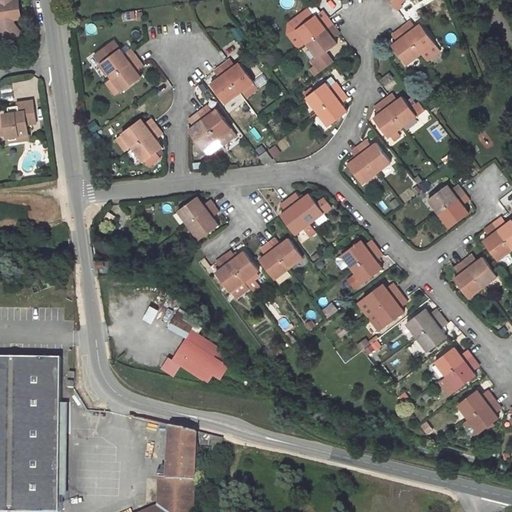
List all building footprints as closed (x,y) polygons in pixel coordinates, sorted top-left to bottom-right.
[(15,8),(14,0),(0,0),(0,20),(13,19),(21,18),(19,8),(15,8)] [(330,0),(329,0),(333,12),(342,9),(339,0),(330,0)] [(404,0),(388,0),(393,9),(406,4),(404,0)] [(321,11),(316,15),(322,23),(329,18),(326,14),(325,15),(321,11)] [(316,14),(296,29),(317,57),(318,58),(326,52),(338,43),(333,38),(331,35),(338,30),(329,18),(322,23),(316,15),(316,14)] [(0,25),(1,32),(13,23),(13,19),(0,20),(0,25)] [(416,27),(411,20),(407,23),(413,30),(416,27)] [(10,43),(22,34),(13,23),(1,32),(10,43)] [(398,41),(392,45),(407,64),(436,43),(421,23),(416,27),(413,30),(407,23),(395,32),(401,39),(398,41)] [(243,38),(237,26),(229,30),(236,42),(243,38)] [(126,45),(121,49),(126,56),(132,52),(126,45)] [(121,49),(120,48),(101,63),(112,78),(121,90),(122,92),(142,77),(138,71),(136,68),(142,63),(133,51),(132,52),(126,56),(121,49)] [(317,57),(311,61),(314,65),(320,72),(334,62),(326,52),(318,58),(317,57)] [(226,61),(231,68),(235,65),(230,58),(226,61)] [(216,80),(211,83),(226,103),(242,91),(253,82),(254,81),(240,62),(235,65),(231,68),(226,61),(214,70),(219,77),(216,80)] [(145,66),(142,63),(136,68),(138,71),(145,66)] [(320,72),(314,65),(310,68),(315,75),(320,72)] [(211,73),(216,80),(219,77),(214,70),(211,73)] [(340,86),(332,76),(327,80),(329,82),(327,83),(333,91),(340,86)] [(121,90),(112,78),(106,82),(115,95),(121,90)] [(253,82),(242,91),(247,97),(258,89),(253,82)] [(312,88),(305,94),(307,97),(329,126),(348,111),(342,103),(349,98),(340,86),(333,91),(327,83),(326,83),(315,91),(312,88)] [(393,93),(390,95),(395,102),(398,100),(393,93)] [(380,113),(374,118),(389,137),(417,115),(412,108),(407,102),(403,96),(398,100),(395,102),(390,95),(377,104),(383,111),(380,113)] [(36,123),(33,100),(18,103),(19,112),(9,113),(4,114),(7,137),(19,135),(19,134),(29,133),(27,124),(36,123)] [(415,105),(412,108),(417,115),(424,110),(418,103),(415,105)] [(377,104),(374,107),(380,113),(383,111),(377,104)] [(19,112),(18,105),(8,107),(9,113),(19,112)] [(208,105),(204,108),(209,114),(213,111),(208,105)] [(203,149),(218,138),(229,130),(232,128),(218,108),(213,111),(209,114),(204,108),(192,117),(197,124),(194,126),(189,130),(203,149)] [(197,124),(192,117),(189,119),(194,126),(197,124)] [(163,147),(157,139),(164,133),(155,121),(148,127),(145,123),(141,118),(122,132),(123,134),(132,146),(144,161),(163,147)] [(152,118),(145,123),(148,127),(155,121),(152,118)] [(92,131),(99,126),(95,122),(89,126),(92,131)] [(218,138),(221,144),(233,135),(229,130),(218,138)] [(29,139),(29,133),(19,134),(19,135),(7,137),(8,142),(29,139)] [(93,145),(102,138),(98,133),(89,140),(93,145)] [(132,146),(123,134),(116,139),(125,151),(132,146)] [(367,139),(364,141),(369,148),(372,146),(367,139)] [(356,158),(348,164),(363,183),(391,161),(377,142),(372,146),(369,148),(364,141),(351,151),(356,158)] [(281,152),(275,145),(269,150),(274,157),(281,152)] [(459,148),(453,152),(456,157),(462,152),(459,148)] [(273,159),(266,150),(259,156),(265,165),(273,159)] [(446,164),(452,159),(448,154),(442,159),(446,164)] [(423,181),(419,175),(414,178),(418,184),(423,181)] [(431,187),(426,180),(419,185),(425,193),(431,187)] [(448,184),(429,198),(450,227),(469,213),(463,205),(470,199),(461,187),(454,192),(451,189),(448,184)] [(458,184),(451,189),(454,192),(461,187),(458,184)] [(421,191),(417,186),(412,189),(416,194),(421,191)] [(286,211),(281,214),(295,234),(304,227),(309,234),(315,229),(310,223),(315,219),(324,213),(332,206),(325,197),(318,203),(310,193),(302,199),(299,201),(297,199),(293,194),(284,202),(289,208),(286,211)] [(198,196),(178,210),(200,239),(219,225),(213,216),(220,211),(211,199),(204,204),(198,196)] [(400,204),(396,198),(389,203),(394,209),(400,204)] [(281,204),(286,211),(289,208),(284,202),(281,204)] [(108,226),(115,216),(109,211),(101,222),(108,226)] [(324,213),(315,219),(319,225),(328,218),(324,213)] [(502,216),(499,218),(504,225),(507,223),(502,216)] [(489,237),(484,241),(498,260),(511,249),(511,219),(507,223),(504,225),(499,218),(487,227),(492,234),(489,237)] [(487,227),(484,230),(489,237),(492,234),(487,227)] [(266,255),(260,259),(275,279),(304,257),(289,237),(281,244),(276,237),(263,246),(264,247),(269,253),(266,255)] [(361,239),(342,254),(349,263),(356,273),(349,279),(355,287),(363,281),(364,283),(383,268),(379,263),(377,260),(380,258),(384,255),(375,243),(368,248),(365,245),(361,239)] [(372,240),(365,245),(368,248),(375,243),(372,240)] [(221,268),(216,272),(231,291),(232,291),(244,281),(260,270),(245,250),(237,257),(232,250),(219,259),(224,266),(221,268)] [(317,252),(310,257),(314,261),(320,256),(317,252)] [(475,263),(478,260),(473,253),(470,256),(475,263)] [(337,262),(342,269),(349,263),(342,254),(337,258),(337,262)] [(460,274),(455,278),(469,298),(498,275),(483,256),(478,260),(475,263),(470,256),(458,265),(463,272),(460,274)] [(216,261),(221,268),(224,266),(219,259),(216,261)] [(458,265),(455,267),(460,274),(463,272),(458,265)] [(244,281),(232,291),(237,297),(249,288),(244,281)] [(365,298),(359,303),(369,316),(375,312),(386,326),(405,312),(401,306),(399,303),(406,298),(396,286),(390,291),(387,288),(383,283),(364,297),(365,298)] [(394,283),(387,288),(390,291),(396,286),(394,283)] [(140,320),(150,325),(163,295),(154,290),(140,320)] [(325,307),(328,299),(320,296),(317,304),(325,307)] [(406,298),(399,303),(401,306),(408,301),(406,298)] [(333,302),(323,310),(328,316),(338,309),(333,302)] [(426,308),(407,322),(428,351),(448,337),(441,328),(448,323),(439,311),(432,316),(430,313),(426,308)] [(437,308),(430,313),(432,316),(439,311),(437,308)] [(179,313),(171,326),(190,336),(194,329),(198,323),(179,313)] [(310,321),(306,324),(310,329),(314,326),(310,321)] [(343,325),(337,330),(341,336),(348,331),(343,325)] [(190,336),(174,360),(208,382),(213,374),(220,378),(224,372),(228,365),(231,361),(220,348),(198,332),(198,331),(194,329),(190,336)] [(337,330),(330,335),(335,341),(341,336),(337,330)] [(366,339),(358,345),(362,349),(370,344),(366,339)] [(278,345),(274,348),(279,354),(282,351),(278,345)] [(371,345),(365,350),(368,354),(374,349),(371,345)] [(455,346),(435,361),(447,376),(457,389),(476,375),(470,367),(477,361),(468,349),(461,354),(455,346)] [(279,354),(274,348),(269,352),(273,358),(279,354)] [(0,511),(39,511),(59,511),(62,358),(0,357),(0,511)] [(383,364),(377,368),(384,376),(390,372),(383,364)] [(228,365),(224,372),(246,386),(251,379),(228,365)] [(74,388),(75,372),(70,372),(69,383),(67,383),(67,386),(69,386),(69,387),(74,388)] [(447,376),(440,382),(449,394),(457,389),(447,376)] [(477,389),(458,404),(480,432),(499,418),(495,413),(493,410),(500,405),(491,392),(484,398),(482,395),(477,389)] [(429,390),(421,396),(424,400),(432,394),(429,390)] [(489,390),(482,395),(484,398),(491,392),(489,390)] [(402,403),(408,398),(404,392),(397,396),(402,403)] [(427,421),(422,425),(428,433),(433,429),(427,421)] [(192,511),(194,480),(197,431),(171,425),(168,478),(165,477),(163,509),(155,511),(192,511)] [(218,464),(223,438),(201,432),(201,447),(211,447),(208,462),(218,464)]
